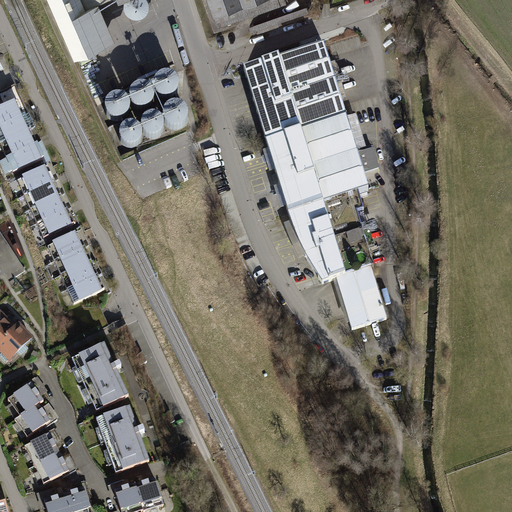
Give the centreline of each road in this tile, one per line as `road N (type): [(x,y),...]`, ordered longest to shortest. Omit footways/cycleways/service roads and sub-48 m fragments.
road 1 (residential): [(0,15),(200,445)]
road 2 (residential): [(202,66),(267,258),(293,303),(362,382)]
road 3 (unclassified): [(202,66),(392,2)]
road 4 (residential): [(0,383),(43,360),(99,487)]
